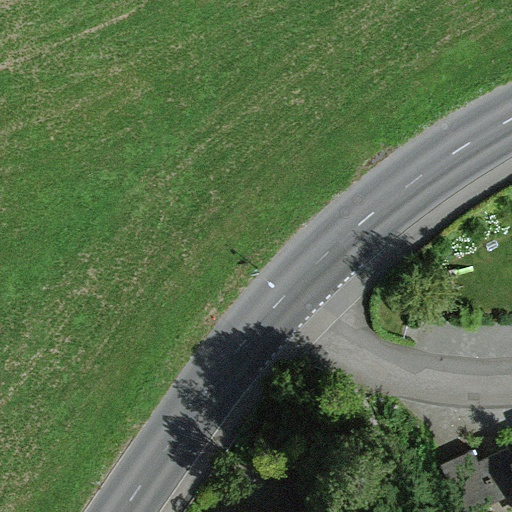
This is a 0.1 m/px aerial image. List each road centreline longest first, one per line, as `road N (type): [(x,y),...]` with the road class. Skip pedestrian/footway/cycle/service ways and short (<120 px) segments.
road 1 (tertiary): [(316,264),(218,375),(120,511)]
road 2 (residential): [(316,264),(407,368),(511,390)]
road 3 (tertiary): [(511,120),(454,150),(316,264)]
